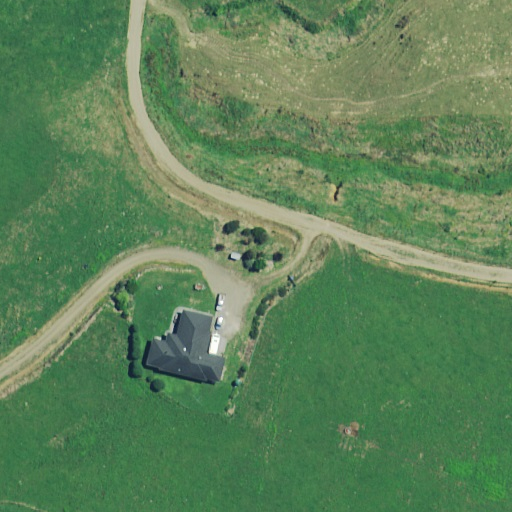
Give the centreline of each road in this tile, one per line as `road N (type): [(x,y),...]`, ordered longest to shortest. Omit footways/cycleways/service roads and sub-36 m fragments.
road 1 (track): [(511,278),(305,224),(213,194),(180,173),(143,126),(136,101),(137,0)]
road 2 (track): [(0,371),(123,267),(171,256),(198,262),(224,283),(257,285),(295,260),(305,224)]
